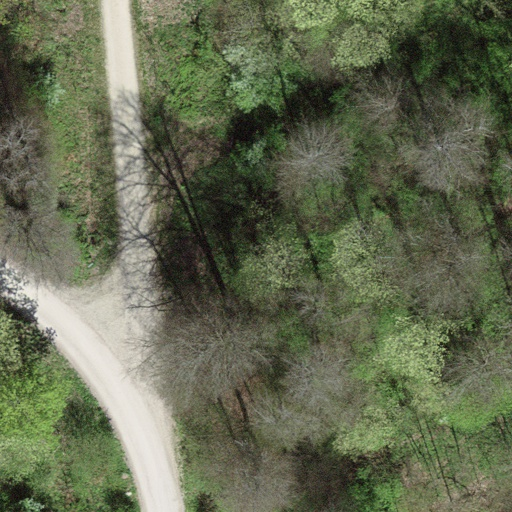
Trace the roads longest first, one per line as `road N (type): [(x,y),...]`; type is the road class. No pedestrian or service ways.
road 1 (track): [(148,435),(110,0)]
road 2 (track): [(0,267),(84,334),(148,435)]
